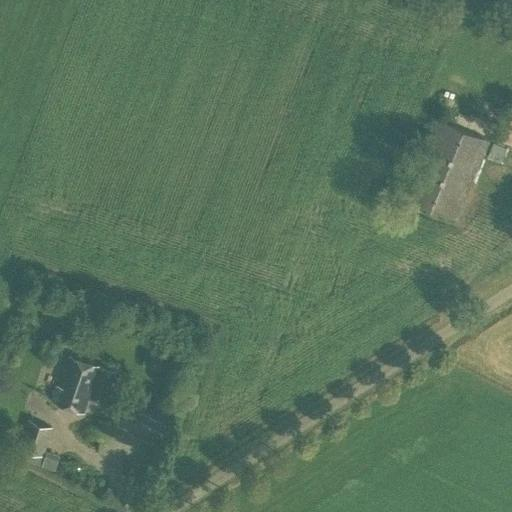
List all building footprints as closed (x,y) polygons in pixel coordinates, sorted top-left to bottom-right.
[(457,219),(490,140),(437,118),(403,197),(457,219)] [(501,161),(506,147),(492,141),(486,155),(501,161)] [(107,401),(118,369),(72,354),(62,384),(60,383),(54,400),(86,410),(91,396),(107,401)] [(172,415),(126,398),(119,417),(166,434),(172,415)] [(56,470),(60,454),(45,450),(52,426),(27,418),(18,449),(43,455),(41,466),(56,470)]
